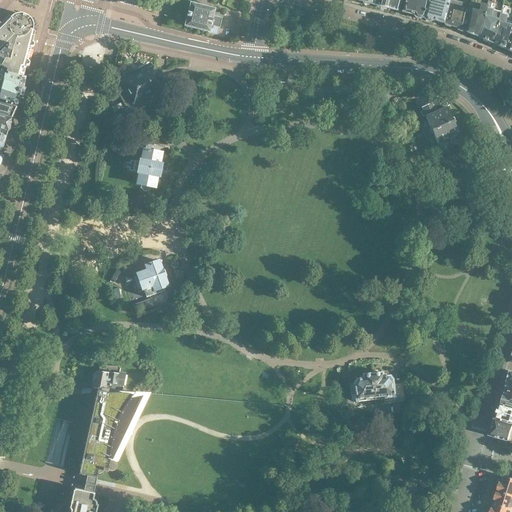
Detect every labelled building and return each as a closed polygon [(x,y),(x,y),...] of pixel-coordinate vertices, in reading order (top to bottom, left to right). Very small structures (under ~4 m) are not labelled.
[(370,0),(370,3),(380,6),(386,7),(396,10),(397,7),(398,0),(370,0)] [(423,18),(427,0),(404,0),(403,7),(404,7),(403,12),(412,14),(414,17),(419,19),(423,18)] [(444,24),(450,1),(449,0),(445,0),(446,0),(445,0),(427,0),(423,18),(425,20),(430,22),(433,20),(443,23),(444,24)] [(459,13),(461,6),(462,4),(450,1),(444,24),(444,25),(449,27),(451,26),(453,26),(456,18),(458,18),(459,13)] [(184,27),(209,33),(216,35),(218,28),(219,28),(221,18),(213,16),(215,9),(190,3),(190,4),(188,4),(184,5),(183,9),(187,12),(186,12),(188,12),(184,27)] [(469,9),(467,15),(464,31),(464,32),(478,37),(484,16),(485,14),(487,6),(480,4),(479,7),(470,5),(469,10),(469,9)] [(456,18),(453,26),(456,27),(458,30),(461,32),(464,31),(467,15),(469,8),(461,6),(459,13),(458,18),(456,18)] [(484,16),(478,37),(481,39),(487,41),(491,43),(498,20),(499,16),(491,14),(492,10),(486,9),(484,16)] [(498,20),(491,43),(495,45),(505,49),(511,26),(511,25),(511,21),(505,20),(506,16),(499,14),(499,16),(498,20)] [(5,24),(4,25),(2,24),(0,26),(0,66),(6,70),(6,73),(21,77),(22,69),(23,67),(25,67),(32,42),(30,40),(30,38),(32,33),(32,32),(33,31),(32,31),(32,29),(32,27),(32,25),(32,23),(31,21),(30,20),(29,20),(27,20),(27,18),(24,16),(23,17),(22,16),(21,15),(20,15),(18,15),(16,16),(14,17),(12,18),(11,19),(10,19),(9,20),(5,24)] [(171,90),(175,88),(172,82),(168,84),(165,79),(161,71),(156,74),(153,67),(141,73),(135,77),(122,83),(123,84),(113,89),(125,111),(132,107),(135,112),(157,100),(168,94),(167,91),(171,89),(171,90)] [(0,81),(0,89),(19,95),(21,89),(20,87),(21,84),(22,80),(20,79),(21,77),(6,73),(2,72),(0,79),(0,81)] [(0,89),(0,102),(16,108),(18,99),(17,99),(18,96),(19,95),(0,89)] [(422,109),(425,116),(429,126),(450,117),(442,99),(422,109)] [(0,115),(11,119),(16,108),(0,102),(0,115)] [(0,134),(6,136),(7,132),(10,128),(12,123),(11,119),(0,115),(0,134)] [(450,117),(429,126),(437,143),(458,134),(450,117)] [(151,131),(149,142),(159,144),(161,133),(151,131)] [(139,173),(139,175),(137,184),(141,185),(141,188),(142,188),(143,190),(146,191),(148,191),(150,190),(151,190),(152,187),(155,187),(157,177),(160,177),(161,172),(162,165),(160,164),(162,153),(150,151),(151,147),(146,146),(145,151),(143,151),(142,161),(140,160),(137,173),(139,173)] [(143,290),(144,291),(146,297),(164,291),(163,288),(168,287),(164,278),(165,278),(162,270),(159,261),(145,265),(145,267),(146,267),(147,270),(146,270),(136,274),(137,276),(133,277),(138,290),(141,289),(142,290),(143,290)] [(154,306),(152,299),(141,302),(133,305),(135,312),(144,309),(154,306)] [(97,389),(109,390),(121,391),(122,386),(123,386),(125,374),(118,373),(119,369),(118,367),(101,366),(99,367),(98,372),(95,372),(93,374),(92,379),(93,382),(92,388),(97,389)] [(372,370),(372,373),(372,375),(375,398),(384,397),(385,404),(389,404),(389,403),(404,402),(402,385),(393,385),(392,380),(389,377),(382,378),(382,374),(381,374),(381,370),(372,370)] [(350,384),(349,384),(350,393),(355,393),(356,402),(366,401),(366,399),(375,398),(372,375),(363,376),(363,375),(362,375),(363,380),(356,380),(353,384),(354,384),(354,385),(350,386),(350,384)] [(97,389),(83,454),(78,475),(96,479),(97,474),(98,475),(99,475),(101,475),(103,473),(103,472),(109,473),(109,472),(112,472),(114,472),(116,470),(117,467),(117,465),(116,463),(114,462),(112,461),(112,460),(113,458),(114,457),(115,455),(117,453),(117,452),(118,450),(119,448),(120,444),(120,441),(119,439),(118,433),(118,430),(119,428),(119,425),(121,423),(122,421),(124,419),(126,418),(132,414),(134,412),(136,410),(137,407),(138,405),(138,403),(137,400),(137,399),(135,397),(133,395),(130,394),(127,393),(124,393),(119,393),(108,393),(109,390),(97,389)] [(501,404),(501,405),(511,407),(511,393),(505,391),(505,392),(506,392),(505,396),(504,396),(501,404)] [(500,404),(494,420),(511,425),(511,407),(501,405),(501,404),(500,404)] [(511,425),(494,420),(489,436),(511,442),(511,425)] [(72,477),(72,479),(72,481),(71,483),(70,485),(71,485),(71,486),(71,487),(71,488),(72,489),(73,490),(74,490),(75,490),(93,494),(94,487),(95,482),(97,482),(98,480),(96,480),(96,479),(78,475),(76,474),(75,475),(74,475),(73,476),(73,477),(72,477)] [(498,491),(497,492),(511,496),(511,479),(502,477),(500,484),(499,484),(498,485),(496,489),(497,489),(497,490),(498,491)] [(94,511),(96,506),(95,506),(95,504),(94,502),(93,501),(92,500),(93,494),(75,490),(74,490),(73,491),(69,509),(69,511),(70,511),(69,511),(94,511)] [(495,499),(493,504),(511,510),(511,496),(497,492),(496,493),(495,493),(493,497),(494,497),(494,499),(495,499)]
